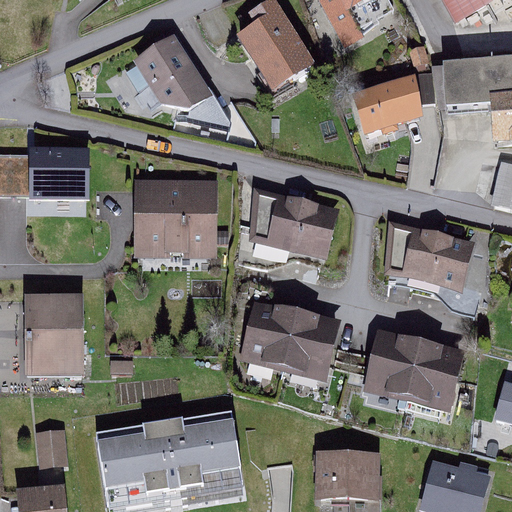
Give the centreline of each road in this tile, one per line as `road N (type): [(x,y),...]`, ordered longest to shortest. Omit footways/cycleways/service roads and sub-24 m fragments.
road 1 (residential): [(0,108),(511,227)]
road 2 (residential): [(0,77),(192,0)]
